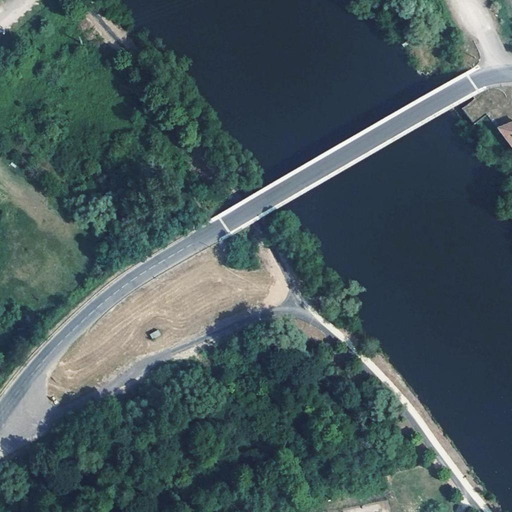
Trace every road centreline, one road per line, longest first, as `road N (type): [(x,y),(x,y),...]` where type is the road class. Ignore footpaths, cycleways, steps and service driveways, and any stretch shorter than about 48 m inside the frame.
road 1 (secondary): [(0,416),(39,365),(115,292),(473,82),(503,73)]
road 2 (unknown): [(0,127),(38,165),(91,195),(115,194),(163,152)]
